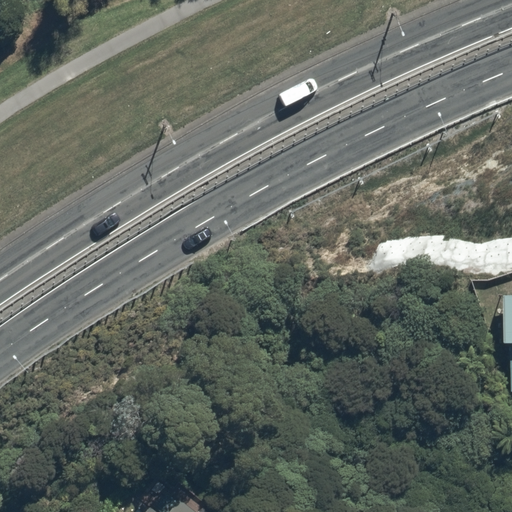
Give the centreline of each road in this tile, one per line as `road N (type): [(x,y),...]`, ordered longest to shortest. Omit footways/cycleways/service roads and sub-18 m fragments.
road 1 (secondary): [(511,75),(357,145),(0,359)]
road 2 (secondary): [(0,286),(298,105),(511,12)]
